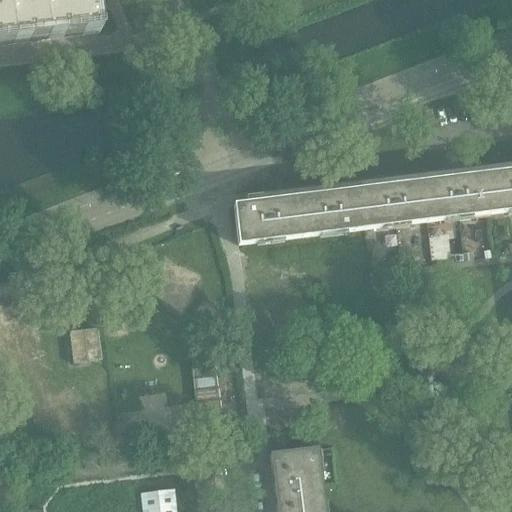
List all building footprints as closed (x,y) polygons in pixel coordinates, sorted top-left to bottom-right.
[(0,0),(0,48),(99,36),(94,0),(0,0)] [(511,173),(234,208),(233,208),(237,248),(238,248),(363,232),(511,213),(511,173)] [(102,362),(98,331),(69,334),(73,366),(102,362)] [(191,370),(197,428),(222,426),(215,367),(191,370)] [(323,511),(315,451),(269,457),(275,511),(323,511)] [(147,501),(148,511),(170,511),(169,498),(147,501)]
